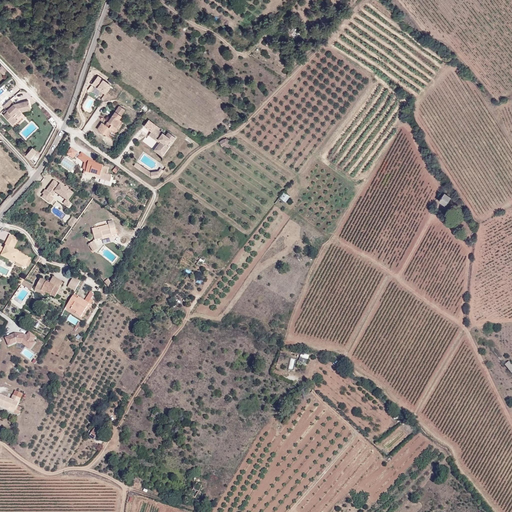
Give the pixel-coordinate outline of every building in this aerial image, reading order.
[(90,89),(100,95),(102,91),(107,93),(113,83),(99,74),(90,89)] [(4,105),(8,109),(14,104),(10,99),(4,105)] [(15,112),(18,115),(22,112),(31,110),(29,101),(20,103),(20,105),(16,106),(15,104),(14,104),(8,109),(8,110),(8,111),(4,115),(13,125),(17,120),(15,118),(12,114),(15,112)] [(114,131),(121,120),(120,119),(122,116),(121,116),(125,110),(120,106),(111,119),(106,125),(105,125),(102,122),(97,129),(107,136),(112,129),(114,131)] [(123,122),(121,120),(114,131),(116,132),(123,122)] [(159,151),(163,154),(169,147),(166,145),(171,139),(173,141),(176,138),(168,132),(166,135),(161,131),(158,129),(155,127),(149,135),(157,141),(158,139),(161,141),(160,143),(156,147),(160,150),(159,151)] [(222,147),(228,143),(226,141),(228,139),(226,138),(225,139),(225,138),(219,142),(222,147)] [(162,156),(163,154),(159,151),(160,150),(156,147),(154,150),(162,156)] [(73,159),(77,153),(71,148),(67,154),(73,159)] [(90,158),(82,153),(78,158),(85,162),(88,163),(86,173),(96,176),(96,177),(95,178),(106,181),(109,168),(99,165),(89,162),(90,158)] [(96,176),(86,173),(88,163),(85,162),(83,169),(85,170),(84,174),(96,177),(96,176)] [(151,172),(142,166),(139,170),(152,178),(151,172)] [(159,171),(151,172),(152,178),(160,177),(164,171),(161,168),(159,171)] [(58,189),(52,184),(47,191),(45,190),(43,194),(44,195),(42,198),(51,204),(54,199),(52,197),(55,193),(66,201),(64,204),(70,208),(72,205),(69,202),(75,195),(61,185),(60,185),(58,189)] [(280,197),(283,200),(285,202),(290,196),(284,191),(280,197)] [(445,205),(451,197),(444,193),(439,201),(445,205)] [(62,218),(65,214),(55,207),(52,211),(62,218)] [(72,216),(68,222),(73,225),(77,220),(72,216)] [(111,234),(112,236),(117,235),(114,221),(108,222),(109,225),(92,229),(95,240),(103,238),(102,236),(111,234)] [(0,246),(0,255),(14,262),(15,261),(25,266),(29,259),(19,253),(19,252),(12,249),(17,239),(10,235),(5,245),(7,246),(5,249),(4,248),(0,246)] [(93,252),(98,248),(94,241),(88,244),(93,252)] [(74,276),(68,286),(76,291),(81,281),(74,276)] [(55,298),(57,294),(60,289),(63,283),(53,277),(50,282),(49,283),(46,282),(41,279),(36,288),(41,291),(42,290),(47,293),(55,298)] [(33,286),(25,280),(22,284),(31,290),(33,286)] [(77,298),(73,295),(67,305),(72,308),(71,309),(77,312),(76,313),(81,317),(89,304),(91,305),(93,301),(91,299),(94,294),(91,292),(85,301),(78,297),(77,298)] [(66,307),(76,313),(77,312),(71,309),(72,308),(67,305),(66,307)] [(37,337),(30,332),(26,336),(25,335),(21,334),(21,335),(19,335),(19,334),(15,333),(5,337),(9,346),(17,342),(22,343),(27,347),(32,340),(34,341),(37,337)] [(34,341),(32,340),(27,347),(30,349),(35,342),(34,341)] [(309,355),(302,353),(300,360),(308,361),(309,355)] [(11,408),(16,410),(23,394),(15,391),(12,400),(1,395),(0,397),(0,406),(10,410),(11,408)] [(11,408),(10,410),(19,415),(22,408),(17,406),(16,410),(11,408)] [(159,414),(156,412),(155,411),(151,417),(156,420),(159,414)] [(94,428),(89,437),(94,440),(98,433),(96,431),(97,430),(94,428)] [(193,489),(190,494),(195,498),(199,492),(193,489)]
